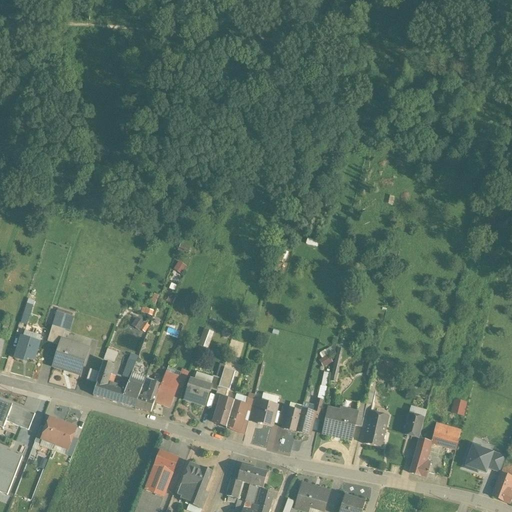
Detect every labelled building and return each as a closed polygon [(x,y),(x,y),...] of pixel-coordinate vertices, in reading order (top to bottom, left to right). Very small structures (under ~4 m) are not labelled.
[(177,261),(173,270),(181,274),(185,266),(177,261)] [(34,307),(28,305),(21,323),(27,325),(34,307)] [(57,313),(53,327),(65,330),(71,332),(75,319),(57,313)] [(144,323),(137,318),(132,325),(140,330),(144,323)] [(13,322),(5,319),(0,336),(7,338),(13,322)] [(65,330),(53,327),(48,342),(59,346),(61,340),(62,341),(65,330)] [(212,333),(205,330),(198,346),(206,349),(212,333)] [(39,343),(21,338),(14,360),(23,362),(24,358),(33,361),(39,343)] [(62,341),(61,340),(59,346),(53,367),(80,376),(88,349),(62,341)] [(118,354),(109,351),(106,360),(115,363),(118,354)] [(327,357),(319,361),(323,368),(331,363),(327,357)] [(109,368),(104,366),(102,372),(100,378),(108,380),(111,373),(112,369),(109,368)] [(125,366),(123,372),(130,375),(132,368),(125,366)] [(130,375),(112,369),(111,373),(129,379),(130,375)] [(100,373),(90,370),(86,380),(97,384),(100,373)] [(180,379),(178,386),(183,388),(188,374),(183,372),(180,379)] [(155,401),(155,402),(170,408),(178,386),(180,379),(166,373),(161,386),(155,401)] [(213,377),(209,387),(210,387),(209,390),(217,392),(218,388),(221,380),(213,377)] [(116,394),(105,391),(108,380),(100,378),(93,396),(113,402),(116,394)] [(209,387),(191,381),(185,401),(204,406),(209,390),(210,387),(209,387)] [(155,383),(149,398),(155,401),(161,386),(155,383)] [(143,389),(128,385),(120,405),(135,409),(140,395),(143,389)] [(227,390),(218,388),(217,392),(213,405),(218,406),(221,399),(224,400),(227,390)] [(119,395),(116,394),(113,402),(120,404),(125,391),(121,389),(119,395)] [(366,405),(361,428),(367,429),(370,414),(371,414),(376,393),(369,392),(366,405)] [(149,398),(140,395),(135,409),(150,414),(155,402),(155,401),(149,398)] [(224,400),(221,399),(218,406),(213,424),(226,428),(234,403),(224,400)] [(254,401),(247,399),(245,407),(246,407),(245,411),(251,413),(253,402),(254,401)] [(0,401),(0,425),(4,427),(6,422),(12,406),(0,401)] [(324,402),(317,401),(313,414),(315,414),(313,418),(320,420),(324,402)] [(463,416),(465,403),(457,402),(453,401),(451,414),(463,416)] [(260,403),(253,402),(251,413),(249,421),(256,423),(260,403)] [(226,428),(226,429),(233,431),(233,430),(239,431),(238,433),(239,433),(242,421),(245,411),(246,407),(245,407),(234,403),(226,428)] [(276,406),(260,403),(256,423),(271,426),(276,406)] [(358,404),(356,413),(357,414),(354,427),(361,428),(366,405),(358,404)] [(35,415),(12,406),(6,422),(29,431),(35,415)] [(282,409),(278,425),(284,426),(285,426),(288,410),(282,409)] [(301,414),(288,410),(285,426),(284,426),(283,430),(296,433),(301,414)] [(356,413),(341,410),(340,413),(329,410),(323,436),(351,442),(354,427),(357,414),(356,413)] [(313,414),(301,411),(301,414),(296,433),(309,436),(313,418),(315,414),(313,414)] [(378,417),(371,416),(371,414),(370,414),(367,429),(364,445),(382,449),(388,418),(379,416),(378,417)] [(424,420),(408,416),(403,435),(419,440),(424,420)] [(63,424),(49,419),(46,429),(41,441),(54,446),(63,424)] [(248,423),(242,421),(239,433),(245,435),(248,423)] [(63,424),(54,446),(67,451),(67,452),(72,439),(76,429),(63,424)] [(461,432),(436,424),(434,433),(458,441),(461,432)] [(40,427),(34,444),(40,446),(41,441),(46,429),(40,427)] [(458,441),(434,433),(431,444),(449,449),(455,451),(458,441)] [(72,439),(67,452),(67,451),(65,456),(71,458),(78,441),(72,439)] [(429,443),(420,441),(418,447),(428,449),(429,443)] [(486,470),(492,453),(493,452),(472,445),(464,468),(472,471),(472,469),(485,474),(486,470)] [(428,449),(418,447),(413,465),(422,468),(428,449)] [(22,457),(0,448),(0,492),(8,495),(22,457)] [(500,474),(505,457),(492,453),(486,470),(500,474)] [(177,461),(160,454),(145,492),(161,498),(165,489),(166,489),(177,461)] [(511,467),(504,464),(501,474),(511,478),(511,467)] [(422,468),(413,465),(410,475),(434,481),(436,472),(422,468)] [(201,473),(189,469),(190,466),(178,496),(182,497),(181,500),(189,503),(186,511),(189,511),(199,511),(206,496),(203,494),(211,474),(202,471),(201,473)] [(254,470),(242,466),(237,482),(240,482),(250,486),(254,470)] [(267,474),(254,470),(250,486),(263,489),(267,474)] [(511,498),(506,496),(511,479),(511,478),(501,474),(492,498),(511,506),(511,498)] [(240,482),(237,482),(231,480),(227,497),(228,497),(235,499),(240,482)] [(270,510),(274,494),(262,491),(263,489),(250,486),(245,503),(268,510),(270,510)] [(323,511),(329,494),(302,486),(295,509),(303,511),(308,511),(310,509),(319,511),(323,511)] [(155,511),(161,498),(145,492),(144,491),(135,511),(155,511)] [(235,499),(228,497),(227,503),(236,505),(234,511),(236,511),(242,511),(245,503),(238,501),(238,500),(235,499)] [(362,511),(365,504),(345,498),(340,511),(362,511)] [(290,511),(294,503),(287,500),(283,511),(290,511)] [(267,511),(268,510),(245,503),(242,511),(267,511)]
